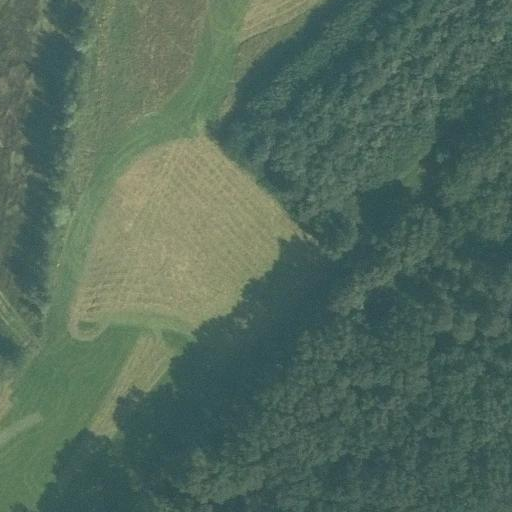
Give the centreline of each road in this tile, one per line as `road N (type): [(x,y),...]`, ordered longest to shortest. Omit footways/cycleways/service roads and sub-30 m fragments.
road 1 (track): [(511,398),(365,262)]
road 2 (track): [(389,511),(504,391)]
